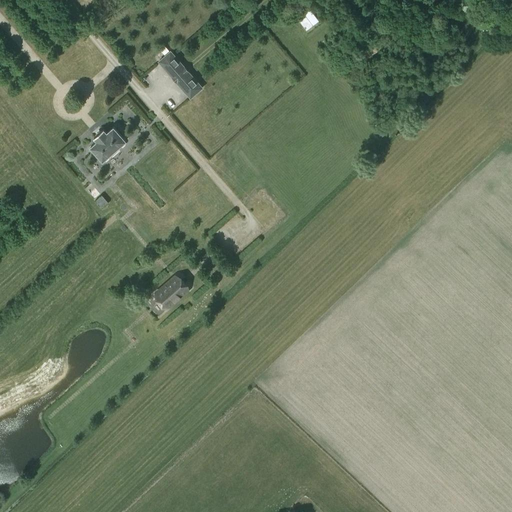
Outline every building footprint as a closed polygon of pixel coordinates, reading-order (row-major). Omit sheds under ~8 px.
[(479,0),(466,0),(460,5),(466,12),(480,1),(479,0)] [(311,9),(297,17),(305,29),(318,21),(311,9)] [(170,51),(159,61),(159,62),(159,61),(172,77),(173,76),(172,75),(183,66),(183,67),(184,67),(171,51),(170,51)] [(191,97),(202,88),(202,87),(188,72),(189,73),(178,82),(177,81),(177,82),(190,97),(190,98),(191,97)] [(125,140),(114,127),(113,127),(112,127),(113,127),(106,133),(103,129),(104,129),(103,129),(102,129),(103,129),(94,136),(94,137),(94,138),(94,137),(97,141),(91,146),(90,147),(91,147),(102,160),(103,160),(109,154),(109,155),(110,154),(109,153),(117,146),(118,147),(118,146),(124,141),(125,141),(125,140)] [(95,199),(101,208),(108,203),(101,194),(95,199)] [(175,276),(156,293),(159,299),(163,303),(169,307),(188,290),(185,284),(181,280),(175,276)]
